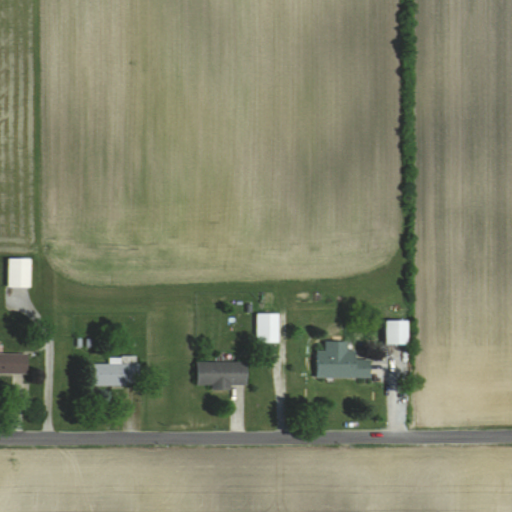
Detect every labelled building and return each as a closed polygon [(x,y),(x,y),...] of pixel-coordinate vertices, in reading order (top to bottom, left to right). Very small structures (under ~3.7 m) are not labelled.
[(27,258),(5,258),(5,288),(27,288),(27,258)] [(275,314),(254,314),(254,342),(275,342),(275,314)] [(403,345),(403,321),(381,321),(381,345),(403,345)] [(344,342),(322,342),(322,351),(313,351),(313,378),(367,378),(367,360),(351,360),(351,351),(344,351),(344,342)] [(244,387),(244,362),(194,362),(194,385),(209,385),(209,387),(244,387)] [(91,365),(91,386),(136,386),(136,364),(91,365)]
